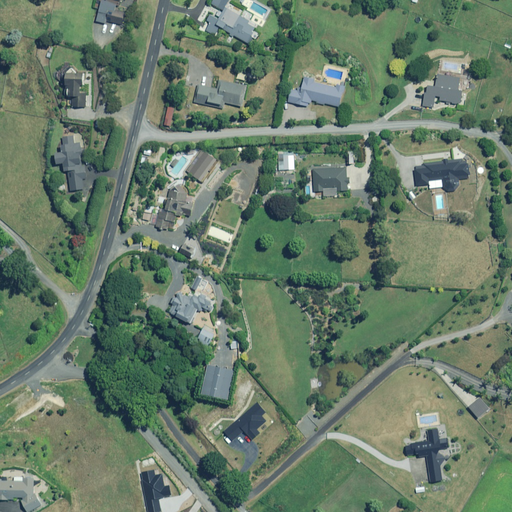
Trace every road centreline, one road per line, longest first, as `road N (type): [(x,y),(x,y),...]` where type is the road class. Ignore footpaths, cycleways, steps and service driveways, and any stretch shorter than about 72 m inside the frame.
road 1 (residential): [(135,132),(437,126),(491,138)]
road 2 (unclassified): [(135,132),(81,313),(42,362),(0,388)]
road 3 (unclassified): [(164,0),(135,132)]
